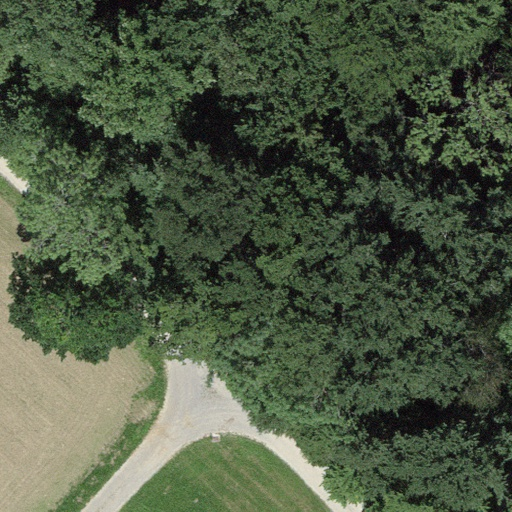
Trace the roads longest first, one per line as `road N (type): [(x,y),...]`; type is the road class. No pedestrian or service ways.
road 1 (track): [(358,511),(0,164)]
road 2 (track): [(144,511),(249,403)]
